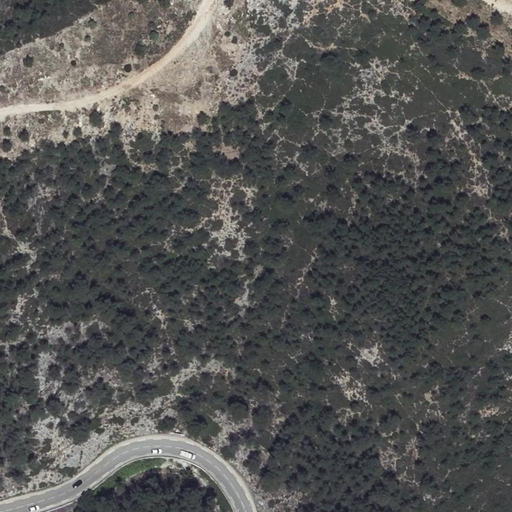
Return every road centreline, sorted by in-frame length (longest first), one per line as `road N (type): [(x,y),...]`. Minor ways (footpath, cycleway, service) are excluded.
road 1 (secondary): [(245,511),(203,455),(141,442),(109,454),(81,481),(0,511)]
road 2 (track): [(205,0),(194,26),(153,72),(93,97),(0,109)]
